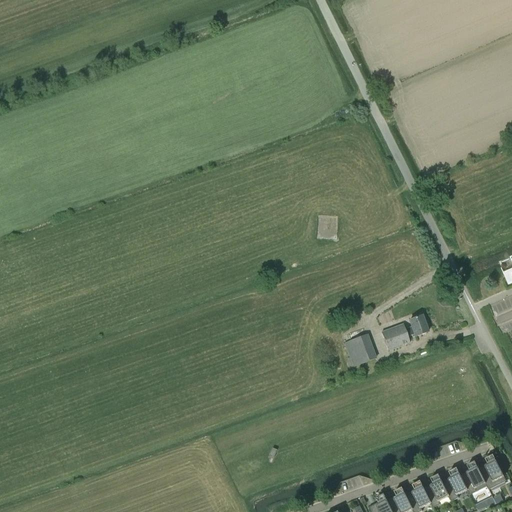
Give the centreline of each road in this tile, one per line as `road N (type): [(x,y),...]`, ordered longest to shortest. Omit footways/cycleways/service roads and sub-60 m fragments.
road 1 (unclassified): [(466,297),(319,0)]
road 2 (residential): [(310,511),(484,449)]
